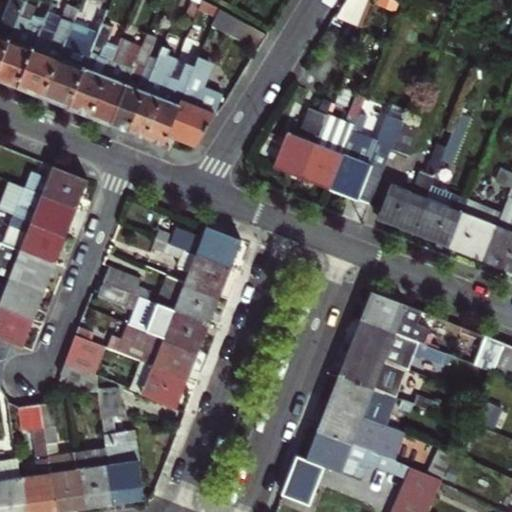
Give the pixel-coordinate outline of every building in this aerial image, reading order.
[(48,11),(52,0),(37,0),(35,5),(48,11)] [(344,0),(336,14),(359,22),(367,0),(344,0)] [(19,15),(29,19),(34,5),(25,1),(21,9),(19,15)] [(55,102),(67,107),(102,21),(108,7),(98,2),(94,13),(92,12),(85,28),(73,23),(42,97),(55,102)] [(0,19),(0,58),(8,39),(17,20),(19,15),(21,9),(7,3),(2,15),(0,19)] [(18,43),(8,39),(0,58),(0,80),(5,83),(15,87),(41,26),(48,12),(48,11),(35,5),(34,5),(29,19),(26,24),(18,43)] [(56,32),(41,26),(15,87),(28,92),(42,97),(73,23),(78,9),(67,5),(62,18),(56,32)] [(220,9),(214,24),(256,47),(265,34),(220,9)] [(48,12),(41,26),(56,32),(62,18),(48,12)] [(26,24),(17,20),(8,39),(18,43),(26,24)] [(102,21),(67,107),(79,111),(89,115),(116,48),(107,43),(114,26),(102,21)] [(140,48),(110,124),(120,127),(128,131),(155,63),(147,60),(155,38),(146,34),(140,48)] [(120,39),(116,48),(89,115),(100,120),(110,124),(140,48),(120,39)] [(162,45),(155,63),(128,131),(139,135),(146,137),(173,71),(178,58),(169,54),(171,49),(162,45)] [(189,85),(187,89),(170,132),(183,138),(197,144),(215,113),(220,94),(204,88),(209,75),(214,63),(210,61),(201,56),(189,85)] [(173,71),(146,137),(156,141),(165,145),(170,132),(187,89),(178,86),(180,82),(177,81),(180,74),(173,71)] [(287,171),(301,176),(325,113),(330,99),(322,96),(317,108),(308,106),(297,135),(286,131),(273,165),(287,171)] [(354,122),(358,111),(351,109),(346,119),(354,122)] [(353,125),(329,187),(357,199),(364,180),(376,185),(387,156),(391,146),(401,120),(384,113),(375,138),(357,132),(364,113),(358,111),(354,122),(353,125)] [(325,113),(301,176),(315,182),(329,187),(353,125),(325,113)] [(401,120),(391,146),(406,152),(416,126),(401,120)] [(452,127),(445,146),(440,157),(448,161),(460,130),(452,127)] [(392,223),(412,231),(425,196),(430,185),(440,157),(445,146),(436,143),(425,171),(419,169),(411,190),(391,182),(377,217),(392,223)] [(31,173),(26,187),(77,207),(83,192),(88,179),(54,165),(49,180),(31,173)] [(509,191),(511,182),(511,175),(506,173),(501,187),(509,191)] [(364,180),(357,199),(362,201),(369,204),(376,185),(364,180)] [(10,181),(0,207),(0,208),(14,214),(25,187),(10,181)] [(430,185),(425,196),(439,201),(443,190),(430,185)] [(26,187),(25,187),(14,214),(27,219),(32,221),(66,234),(71,222),(77,207),(26,187)] [(430,238),(448,245),(462,210),(466,199),(443,190),(439,201),(425,196),(412,231),(430,238)] [(466,199),(462,210),(496,224),(501,212),(466,199)] [(501,212),(496,224),(483,259),(501,266),(511,270),(511,208),(503,205),(501,212)] [(483,259),(496,224),(462,210),(448,245),(466,252),(483,259)] [(0,240),(12,245),(21,248),(55,262),(60,249),(66,234),(32,221),(28,232),(9,224),(6,231),(0,228),(0,240)] [(155,238),(196,255),(230,268),(234,257),(241,239),(207,226),(203,237),(176,226),(173,234),(158,228),(155,238)] [(186,282),(219,296),(224,282),(230,268),(196,255),(155,238),(152,245),(181,257),(178,267),(190,272),(186,282)] [(10,277),(44,290),(49,277),(55,262),(21,248),(12,245),(1,273),(10,277)] [(105,282),(147,299),(150,291),(138,286),(141,278),(111,266),(105,282)] [(158,303),(208,324),(214,309),(219,296),(186,282),(168,275),(161,295),(158,303)] [(10,277),(6,288),(0,285),(0,305),(33,318),(38,305),(44,290),(10,277)] [(129,324),(164,337),(197,351),(203,338),(208,324),(158,303),(147,299),(105,282),(100,295),(135,309),(129,324)] [(395,333),(424,344),(429,329),(417,324),(422,311),(372,290),(366,306),(361,319),(395,333)] [(147,299),(158,303),(161,295),(150,291),(147,299)] [(0,359),(3,359),(12,343),(22,346),(28,332),(33,318),(0,305),(0,359)] [(424,344),(395,333),(361,319),(355,335),(350,347),(384,360),(390,346),(399,349),(420,357),(421,355),(435,360),(440,350),(424,344)] [(113,336),(109,348),(112,349),(141,361),(153,365),(186,379),(192,365),(197,351),(164,337),(129,324),(123,339),(113,336)] [(475,363),(486,336),(470,329),(460,357),(475,363)] [(94,374),(105,346),(74,334),(64,361),(94,374)] [(475,363),(490,370),(492,370),(492,369),(502,342),(486,336),(475,363)] [(508,375),(511,365),(511,345),(502,342),(492,369),(508,375)] [(393,363),(399,349),(390,346),(384,360),(393,363)] [(384,360),(350,347),(345,361),(339,374),(373,388),(383,391),(387,379),(393,363),(384,360)] [(66,376),(66,382),(77,380),(83,422),(91,420),(93,436),(104,434),(98,390),(95,374),(94,374),(64,361),(59,374),(66,376)] [(141,361),(130,389),(176,407),(181,393),(186,379),(153,365),(141,361)] [(363,416),(373,388),(339,374),(334,390),(329,403),(363,416)] [(406,386),(387,379),(383,391),(392,395),(402,399),(405,390),(406,386)] [(118,388),(98,390),(104,434),(106,448),(113,500),(129,497),(145,495),(135,429),(116,432),(114,415),(122,414),(118,388)] [(383,391),(373,388),(363,416),(381,424),(388,407),(378,403),(383,391)] [(434,402),(405,390),(402,399),(431,411),(434,402)] [(383,391),(378,403),(388,407),(392,395),(383,391)] [(431,411),(402,399),(399,407),(428,419),(431,411)] [(39,403),(45,443),(55,442),(53,426),(55,426),(52,402),(39,403)] [(20,406),(23,429),(34,428),(40,474),(49,472),(47,457),(45,443),(39,403),(20,406)] [(318,430),(392,459),(403,432),(381,424),(363,416),(329,403),(323,418),(318,430)] [(403,464),(392,459),(318,430),(312,446),(307,459),(326,466),(362,480),(370,460),(400,471),(403,464)] [(55,442),(45,443),(47,457),(56,455),(55,442)] [(454,453),(438,446),(427,473),(442,479),(453,455),(454,453)] [(76,452),(84,504),(99,502),(113,500),(106,448),(76,452)] [(84,504),(76,452),(56,455),(47,457),(49,472),(54,508),(61,507),(76,505),(84,504)] [(326,466),(307,459),(297,455),(282,494),(311,506),(326,466)] [(0,511),(23,511),(24,511),(19,476),(17,458),(0,460),(0,511)] [(393,492),(430,506),(439,485),(442,479),(427,473),(403,464),(400,471),(393,492)] [(40,474),(19,476),(24,511),(40,510),(54,508),(49,472),(40,474)] [(427,511),(430,506),(393,492),(384,511),(427,511)]
